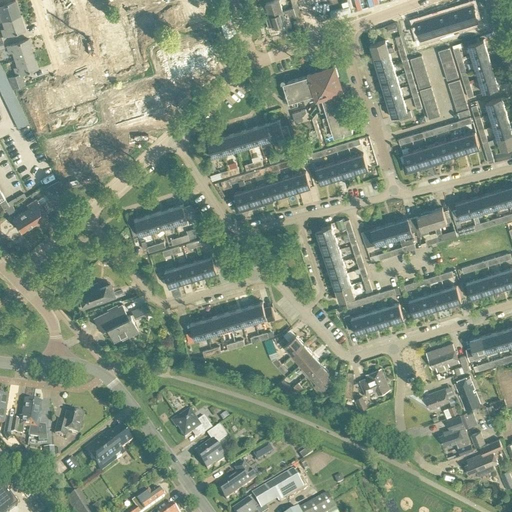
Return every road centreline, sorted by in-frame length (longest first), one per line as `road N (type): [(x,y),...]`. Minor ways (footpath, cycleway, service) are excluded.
road 1 (tertiary): [(206,511),(104,376),(56,363)]
road 2 (residential): [(254,278),(161,303),(86,214)]
road 3 (residential): [(393,190),(346,29)]
road 4 (residential): [(440,471),(406,447),(393,346)]
road 5 (residential): [(511,305),(393,346)]
road 6 (residential): [(393,190),(511,167)]
